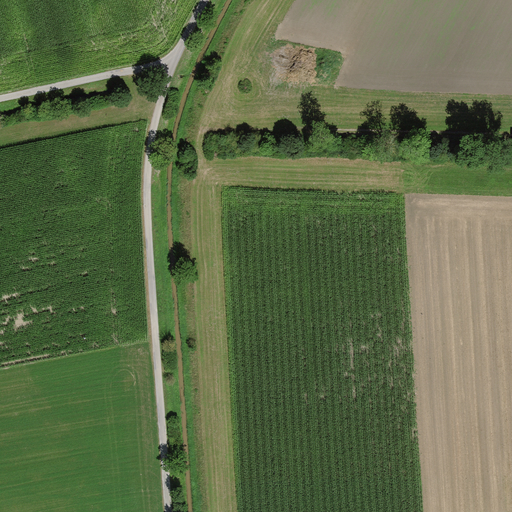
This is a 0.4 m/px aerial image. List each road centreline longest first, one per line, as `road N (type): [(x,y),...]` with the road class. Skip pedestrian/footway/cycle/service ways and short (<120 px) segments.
road 1 (track): [(168,511),(147,195),(151,139),(171,66)]
road 2 (track): [(0,100),(171,66)]
